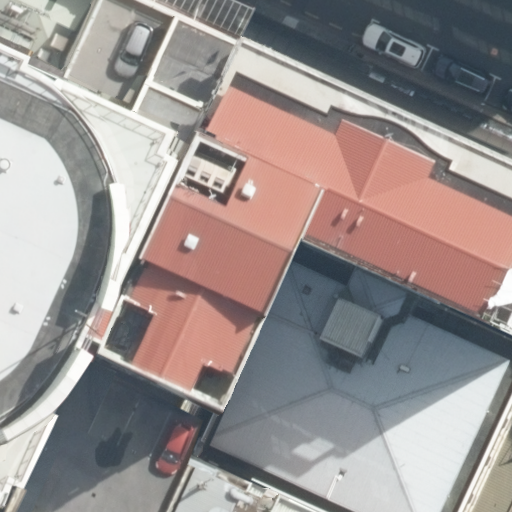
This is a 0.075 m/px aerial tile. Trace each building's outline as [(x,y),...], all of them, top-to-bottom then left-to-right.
[(0,0),(0,32),(1,33),(0,34),(0,41),(61,68),(92,0),(0,0)] [(184,118),(191,121),(234,30),(165,0),(92,0),(61,68),(182,124),(184,118)] [(511,157),(234,30),(191,121),(184,118),(182,124),(79,346),(217,409),(297,233),(511,330),(511,157)] [(0,506),(79,346),(182,124),(61,68),(0,41),(0,34),(1,33),(0,32),(0,506)] [(326,511),(475,511),(511,430),(511,330),(297,233),(217,409),(194,451),(326,511)] [(217,409),(79,346),(0,506),(0,511),(166,511),(194,451),(217,409)] [(326,511),(194,451),(166,511),(326,511)]
